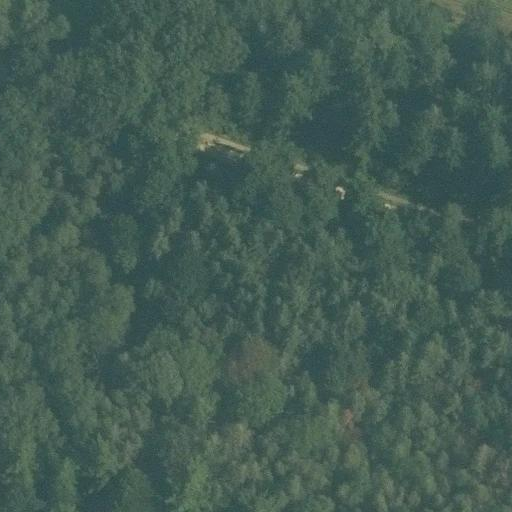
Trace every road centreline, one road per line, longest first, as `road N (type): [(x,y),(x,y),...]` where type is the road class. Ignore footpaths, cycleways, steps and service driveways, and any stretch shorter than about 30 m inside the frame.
road 1 (unclassified): [(511,255),(224,140),(0,64)]
road 2 (track): [(511,55),(346,0)]
